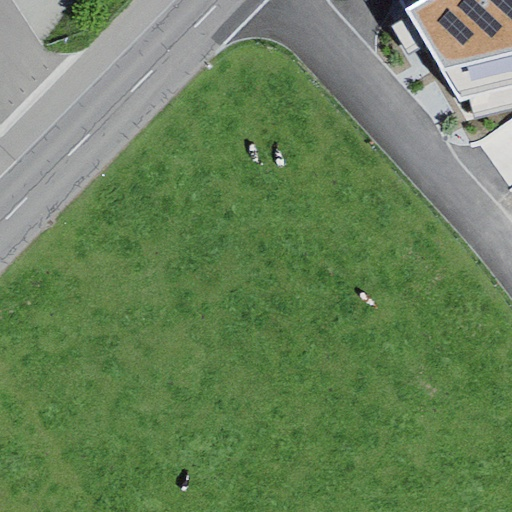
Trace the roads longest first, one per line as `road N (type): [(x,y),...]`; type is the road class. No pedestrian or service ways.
road 1 (unclassified): [(278,0),(511,268)]
road 2 (primary): [(228,0),(0,233)]
